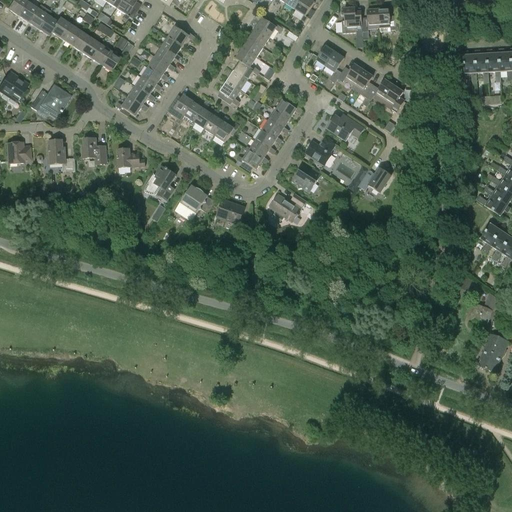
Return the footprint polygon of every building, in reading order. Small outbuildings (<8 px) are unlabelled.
[(14,0),(8,11),(18,18),(27,4),(21,0),(14,0)] [(108,0),(106,4),(116,10),(122,0),(108,0)] [(136,3),(130,0),(122,0),(116,10),(125,16),(122,20),(129,25),(139,10),(134,6),(136,3)] [(287,0),(285,4),(295,11),(302,0),(287,0)] [(302,0),(295,11),(304,17),(301,21),(304,24),(308,19),(306,18),(315,4),(308,0),(302,0)] [(28,24),(37,11),(27,4),(18,18),(28,24)] [(28,24),(38,31),(47,17),(50,13),(40,7),(37,11),(28,24)] [(344,22),(341,23),(342,35),(356,34),(357,39),(363,38),(362,34),(361,19),(361,14),(355,14),(355,10),(344,10),(344,22)] [(361,19),(362,34),(368,33),(368,29),(379,29),(378,11),(367,12),(367,19),(361,19)] [(389,11),(378,11),(379,29),(390,28),(390,32),(396,32),(395,17),(390,18),(389,11)] [(57,24),(57,23),(47,17),(38,31),(48,38),(51,34),(57,24)] [(59,19),(57,23),(57,24),(51,34),(61,40),(70,26),(59,19)] [(263,20),(256,30),(270,39),(275,31),(280,34),(282,30),(278,27),(276,29),(263,20)] [(71,47),(80,33),(70,26),(61,40),(71,47)] [(168,39),(182,48),(188,39),(193,42),(195,38),(190,35),(189,37),(175,28),(168,39)] [(270,39),(256,30),(249,40),(263,49),(270,39)] [(81,53),(90,40),(80,33),(71,47),(81,53)] [(115,46),(121,51),(126,43),(120,38),(115,46)] [(177,56),(182,48),(168,39),(162,49),(176,58),(174,60),(179,63),(181,59),(177,56)] [(100,46),(90,40),(81,53),(91,60),(100,46)] [(249,40),(242,50),(256,59),(263,49),(249,40)] [(91,60),(101,67),(110,53),(100,46),(91,60)] [(325,68),(335,53),(326,47),(318,59),(313,55),(306,66),(311,69),(316,62),(325,68)] [(162,49),(155,59),(169,68),(168,70),(172,73),(175,69),(170,66),(174,60),(176,58),(162,49)] [(250,69),(256,59),(242,50),(236,61),(240,63),(250,69)] [(511,82),(511,69),(511,55),(504,55),(504,52),(501,52),(501,51),(499,52),(499,55),(500,73),(507,73),(508,83),(511,82)] [(487,56),(488,74),(495,73),(496,84),(501,83),(500,73),(499,55),(492,56),(492,53),(489,53),(489,52),(487,52),(487,56)] [(118,59),(110,53),(101,67),(111,74),(120,60),(122,62),(125,57),(121,54),(118,59)] [(344,60),(335,53),(325,68),(334,74),(329,81),(335,85),(337,81),(342,74),(337,71),(344,60)] [(489,84),(488,74),(487,56),(480,56),(480,54),(477,54),(477,53),(475,53),(475,57),(476,75),(483,74),(484,84),(489,84)] [(477,85),(476,75),(475,57),(468,57),(468,54),(465,55),(465,54),(463,54),(463,58),(464,75),(471,75),(472,85),(477,85)] [(130,63),(136,68),(139,63),(133,59),(130,63)] [(169,68),(155,59),(149,69),(162,78),(161,80),(166,83),(168,79),(164,76),(168,70),(169,68)] [(240,63),(233,73),(247,82),(253,73),(254,72),(254,71),(250,69),(240,63)] [(345,69),(342,74),(337,81),(342,84),(344,81),(354,87),(363,72),(354,66),(350,72),(345,69)] [(149,69),(142,79),(156,88),(154,90),(159,93),(161,89),(157,86),(161,80),(162,78),(149,69)] [(354,87),(352,90),(366,99),(374,88),(369,84),(373,78),(363,72),(354,87)] [(11,99),(17,103),(13,108),(17,103),(27,87),(20,82),(21,81),(15,77),(9,86),(5,82),(10,74),(10,73),(0,88),(0,93),(10,100),(11,99)] [(233,73),(227,83),(240,92),(247,82),(233,73)] [(156,88),(142,79),(135,89),(149,98),(148,100),(152,103),(155,99),(150,96),(154,90),(156,88)] [(378,91),(374,88),(366,99),(371,103),(375,96),(384,102),(394,88),(385,82),(378,91)] [(235,101),(240,92),(227,83),(220,93),(233,102),(232,104),(237,107),(239,104),(235,101)] [(71,98),(53,86),(44,99),(39,96),(30,109),(36,112),(40,107),(50,114),(49,116),(56,121),(57,119),(58,119),(71,98)] [(403,94),(394,88),(384,102),(393,108),(391,112),(396,115),(404,103),(399,100),(403,94)] [(135,89),(129,99),(142,108),(141,110),(146,113),(148,109),(144,106),(148,100),(149,98),(135,89)] [(257,103),(264,93),(258,89),(252,99),(257,103)] [(181,122),(184,117),(194,104),(183,97),(182,99),(178,96),(167,113),(173,116),(181,122)] [(142,108),(129,99),(123,107),(118,104),(116,108),(121,111),(120,113),(128,118),(130,115),(135,118),(141,110),(142,108)] [(367,109),(371,103),(366,99),(362,105),(367,109)] [(247,106),(251,109),(255,103),(251,100),(247,106)] [(283,101),(276,112),(290,121),(295,113),(300,116),(302,112),(297,108),(296,110),(283,101)] [(194,104),(184,117),(191,122),(189,125),(192,127),(194,124),(204,110),(206,112),(209,107),(207,106),(205,105),(202,109),(194,104)] [(194,124),(204,131),(214,117),(216,118),(219,114),(215,111),(212,116),(206,112),(204,110),(194,124)] [(276,112),(269,122),(283,131),(282,133),(286,136),(289,132),(284,129),(290,121),(276,112)] [(343,116),(340,121),(335,117),(326,130),(345,143),(352,132),(359,137),(364,129),(343,116)] [(204,131),(214,137),(224,123),(226,125),(229,120),(225,118),(222,122),(216,118),(214,117),(204,131)] [(276,141),(275,143),(280,146),(281,144),(282,142),(278,139),(282,133),(283,131),(269,122),(262,132),(276,141)] [(232,129),(226,125),(224,123),(214,137),(225,144),(234,131),(236,132),(239,127),(235,125),(232,129)] [(390,125),(385,131),(390,134),(394,128),(390,125)] [(262,132),(256,142),(270,151),(268,153),(273,156),(275,152),(271,149),(275,143),(276,141),(262,132)] [(313,143),(305,155),(324,167),(332,156),(330,154),(335,146),(325,139),(319,147),(313,143)] [(107,165),(106,147),(97,148),(96,140),(83,141),(84,148),(82,149),(82,160),(95,160),(95,166),(107,165)] [(63,174),(75,173),(75,160),(66,161),(65,149),(63,149),(62,142),(48,143),(50,166),(62,165),(63,174)] [(247,148),(246,149),(263,161),(262,163),(266,166),(269,162),(264,159),(268,153),(270,151),(256,142),(250,150),(247,148)] [(7,145),(8,166),(23,165),(30,164),(29,150),(22,150),(22,144),(7,145)] [(239,157),(236,161),(238,162),(241,164),(240,167),(250,173),(253,169),(256,171),(262,163),(263,161),(246,149),(245,151),(248,153),(243,160),(239,157)] [(129,150),(117,151),(118,170),(131,169),(130,169),(145,168),(145,162),(140,162),(139,155),(130,155),(129,150)] [(503,162),(511,168),(511,167),(511,161),(506,158),(503,162)] [(161,167),(155,177),(153,176),(147,185),(146,187),(145,189),(145,190),(144,191),(144,194),(145,194),(146,195),(148,196),(149,196),(150,196),(152,196),(154,196),(156,193),(158,194),(157,196),(167,202),(174,191),(169,187),(176,177),(167,171),(168,170),(166,169),(166,170),(161,167)] [(365,178),(369,171),(363,167),(358,174),(365,178)] [(497,172),(505,178),(511,181),(511,167),(511,168),(508,173),(499,168),(497,172)] [(300,171),(292,183),(297,187),(298,190),(302,190),(310,195),(322,176),(311,169),(307,176),(300,171)] [(391,178),(379,170),(375,176),(373,175),(371,178),(367,175),(358,187),(365,192),(369,187),(380,194),(391,178)] [(490,182),(499,188),(511,196),(511,181),(505,178),(501,183),(493,178),(490,182)] [(359,187),(352,183),(348,189),(355,193),(359,187)] [(207,215),(215,203),(192,188),(189,191),(187,191),(187,194),(185,198),(182,198),(183,201),(175,213),(191,223),(199,212),(202,211),(207,215)] [(483,192),(492,198),(507,207),(511,202),(511,196),(499,188),(495,193),(486,188),(483,192)] [(278,196),(270,209),(276,213),(273,216),(274,216),(282,222),(284,218),(292,224),(296,217),(297,218),(299,216),(297,216),(302,208),(306,203),(295,196),(292,201),(294,203),(292,206),(278,196)] [(507,207),(492,198),(488,203),(480,198),(477,202),(485,208),(500,218),(504,212),(506,213),(508,211),(509,212),(510,209),(507,207)] [(240,219),(243,209),(224,202),(218,218),(237,225),(235,230),(241,233),(246,221),(240,219)] [(161,217),(156,214),(152,220),(157,223),(161,217)] [(350,220),(343,215),(337,224),(344,228),(350,220)] [(485,256),(491,248),(501,232),(495,229),(496,226),(494,225),(495,224),(493,223),(491,226),(490,226),(480,241),(486,245),(481,253),(485,256)] [(503,229),(501,232),(491,248),(496,251),(491,260),(495,263),(501,254),(511,239),(505,235),(506,233),(504,232),(505,231),(503,229)] [(505,269),(511,261),(511,259),(511,236),(511,239),(501,254),(507,258),(501,266),(505,269)] [(456,296),(468,301),(475,283),(464,279),(456,296)] [(486,328),(492,312),(474,304),(467,320),(486,328)] [(499,326),(511,331),(511,310),(506,308),(499,326)] [(502,358),(506,348),(509,341),(491,334),(480,361),(481,362),(479,367),(495,374),(501,358),(502,358)]
